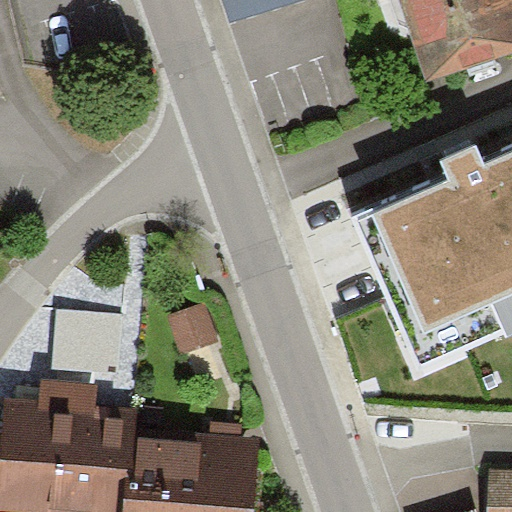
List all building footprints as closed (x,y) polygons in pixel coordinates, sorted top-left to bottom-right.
[(224,0),(230,20),(301,0),(224,0)] [(394,0),(402,22),(419,17),(436,65),(511,39),(511,2),(511,0),(394,0)] [(443,171),(348,212),(415,381),(470,356),(469,347),(511,328),(511,143),(486,155),(475,135),(440,152),(443,171)] [(134,410),(12,401),(5,480),(4,501),(91,507),(127,510),(133,435),(134,410)] [(241,511),(247,443),(133,435),(127,510),(126,511),(241,511)] [(0,479),(0,511),(90,511),(91,507),(4,501),(5,480),(0,479)] [(511,511),(511,479),(494,479),(493,511),(511,511)]
